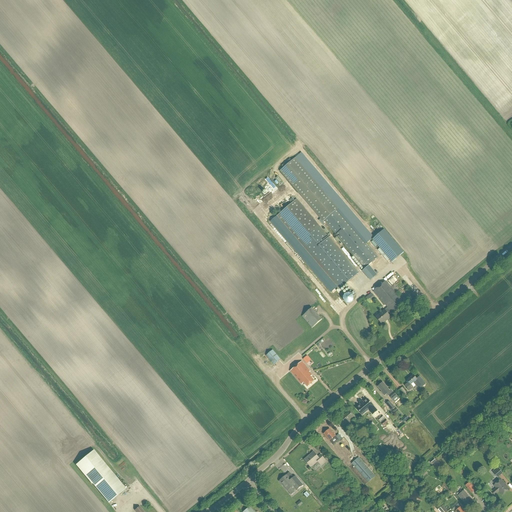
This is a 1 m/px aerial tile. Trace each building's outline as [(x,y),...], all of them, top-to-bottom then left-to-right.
[(284,168),(280,171),(323,222),(324,221),(365,268),(369,265),(378,258),(366,244),(373,238),(301,153),(295,158),(292,161),(290,159),(282,166),(284,168)] [(277,216),(270,222),(331,293),(338,287),(340,290),(359,273),(318,226),(319,225),(296,200),(295,201),(292,198),(289,201),(292,204),(277,216)] [(373,236),(375,238),(373,240),(392,263),(404,253),(384,230),(379,235),(377,233),(373,236)] [(369,266),(363,271),(371,281),(377,275),(369,266)] [(397,280),(400,283),(397,286),(398,288),(401,286),(400,285),(404,282),(397,273),(388,281),(391,285),(397,280)] [(388,308),(385,311),(385,310),(376,318),(382,324),(387,320),(391,317),(388,314),(391,312),(392,313),(405,303),(404,303),(386,281),(374,292),(385,305),(388,308)] [(353,295),(351,294),(348,293),(346,294),(344,296),(344,299),(344,301),(346,303),(349,303),(351,302),(353,300),(353,298),(353,295)] [(372,294),(366,298),(370,303),(376,298),(372,294)] [(318,323),(322,320),(312,308),(308,311),(302,317),(312,328),(318,323)] [(291,351),(287,347),(275,332),(261,344),(268,352),(277,363),(291,351)] [(302,362),(290,371),(302,385),(304,383),(307,387),(314,381),(311,377),(312,376),(309,372),(310,372),(302,362)] [(405,385),(409,390),(413,387),(411,385),(413,383),(419,390),(426,384),(420,377),(417,379),(414,376),(407,381),(409,382),(405,385)] [(383,383),(378,387),(382,391),(381,392),(384,396),(386,394),(388,397),(389,396),(393,392),(391,389),(389,390),(383,383)] [(403,388),(399,390),(406,399),(408,397),(407,395),(408,394),(403,388)] [(373,415),(377,411),(371,403),(370,402),(370,403),(368,399),(363,403),(363,402),(360,404),(361,405),(357,408),(359,412),(360,412),(363,415),(369,410),(373,415)] [(390,401),(386,404),(392,411),(395,408),(390,401)] [(345,416),(350,422),(355,417),(350,411),(345,416)] [(339,420),(344,427),(350,422),(345,416),(339,420)] [(324,434),(329,441),(335,436),(330,429),(324,434)] [(94,450),(76,465),(109,503),(126,489),(94,450)] [(310,455),(310,456),(305,461),(311,467),(318,461),(321,466),(326,461),(321,455),(318,457),(314,452),(310,455)] [(351,464),(368,483),(375,476),(359,457),(351,464)] [(498,468),(493,473),(498,478),(503,473),(498,468)] [(293,486),(297,491),(303,485),(295,476),(293,478),(290,481),(286,476),(279,481),(288,491),(293,486)] [(501,480),(494,486),(497,488),(492,492),(495,495),(499,491),(502,495),(509,489),(501,480)] [(465,486),(472,494),(476,491),(469,482),(465,486)] [(458,496),(468,508),(475,503),(464,490),(458,496)] [(313,510),(319,505),(309,494),(303,499),(313,510)]
